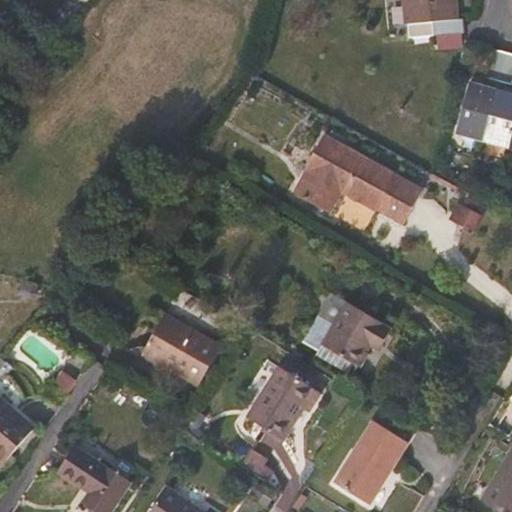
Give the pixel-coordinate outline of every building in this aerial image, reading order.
[(454,0),(404,0),(407,26),(433,24),(434,37),(463,33),(462,21),(457,21),(454,0)] [(499,82),(507,55),(494,52),(487,79),(499,82)] [(511,84),(511,56),(507,55),(499,82),(511,84)] [(484,141),(497,92),(469,84),(457,134),(484,141)] [(511,148),(511,142),(511,95),(497,92),(484,141),(511,148)] [(327,138),(295,195),(317,207),(329,186),(378,213),(399,176),(327,138)] [(180,290),(144,355),(199,386),(236,323),(180,290)] [(320,318),(335,327),(349,304),(334,295),(320,318)] [(335,327),(320,318),(305,343),(320,352),(323,347),(369,374),(385,349),(396,355),(406,338),(394,332),(395,330),(349,304),(335,327)] [(280,368),(248,417),(281,439),(302,408),(307,411),(320,392),(280,368)] [(98,385),(170,424),(179,410),(108,370),(98,385)] [(0,376),(0,462),(4,466),(35,429),(14,410),(23,400),(24,397),(20,390),(15,385),(0,376)] [(408,444),(374,422),(336,483),(370,505),(408,444)] [(78,447),(59,474),(88,493),(80,504),(93,511),(114,511),(133,484),(78,447)] [(511,511),(511,452),(481,502),(497,511),(511,511)] [(203,511),(167,489),(151,511),(203,511)]
